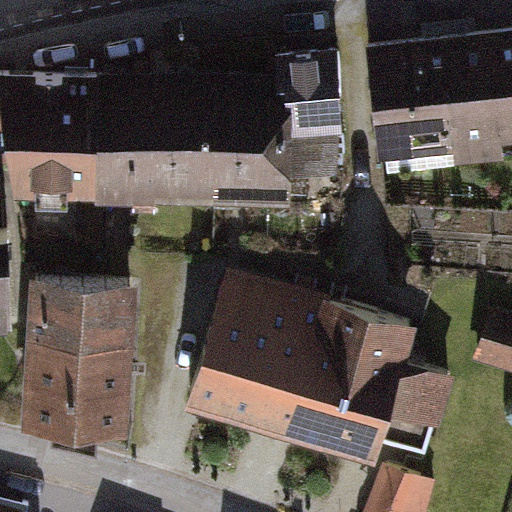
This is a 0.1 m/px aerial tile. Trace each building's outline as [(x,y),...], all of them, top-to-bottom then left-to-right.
[(511,9),(444,17),(457,146),(497,142),(495,126),(511,123),(511,9)] [(433,148),(457,146),(444,17),(370,24),(381,137),(432,132),(433,148)] [(280,41),(280,57),(283,106),(286,165),(336,165),(335,40),(280,41)] [(99,59),(99,121),(267,126),(283,106),(280,57),(99,59)] [(0,75),(12,183),(98,182),(99,121),(99,59),(0,60),(0,75)] [(286,165),(283,106),(267,126),(99,121),(98,182),(286,179),(286,165)] [(190,399),(284,426),(317,291),(229,265),(190,399)] [(132,273),(25,266),(16,408),(124,415),(132,273)] [(416,320),(317,291),(284,426),(373,452),(386,406),(432,419),(449,360),(408,348),(416,320)] [(511,308),(493,302),(476,356),(511,366),(511,308)] [(387,455),(366,505),(382,511),(424,511),(439,476),(387,455)] [(28,511),(31,500),(0,492),(0,511),(28,511)]
